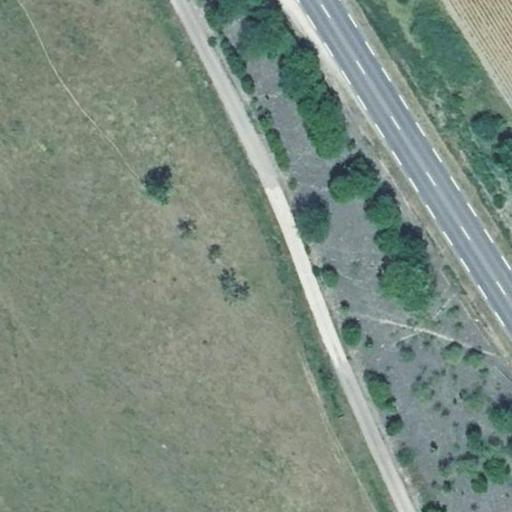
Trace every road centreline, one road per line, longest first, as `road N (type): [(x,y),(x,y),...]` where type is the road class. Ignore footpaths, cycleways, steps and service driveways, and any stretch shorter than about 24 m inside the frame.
road 1 (track): [(172,0),(267,178),(345,381),(408,511)]
road 2 (primary): [(511,306),(312,0)]
